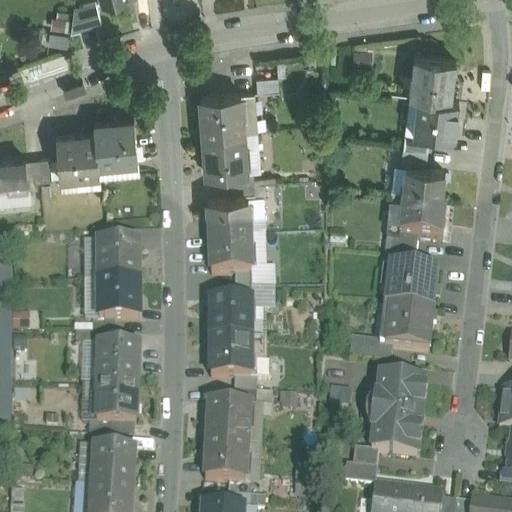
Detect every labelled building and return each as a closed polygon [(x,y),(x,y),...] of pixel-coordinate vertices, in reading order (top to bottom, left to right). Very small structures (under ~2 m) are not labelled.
[(95,2),(74,8),(71,31),(101,23),(95,2)] [(456,59),(414,55),(409,94),(417,95),(451,99),(456,59)] [(278,78),(256,79),(257,93),(279,92),(278,78)] [(241,93),(200,96),(204,136),(244,133),(241,93)] [(451,99),(417,95),(413,131),(429,133),(455,136),(459,100),(451,99)] [(134,120),(94,123),(95,133),(96,133),(99,163),(138,160),(134,120)] [(429,133),(413,131),(412,135),(405,134),(403,148),(427,151),(429,133)] [(95,133),(56,136),(60,176),(99,172),(100,172),(99,163),(96,133),(95,133)] [(244,133),(204,136),(207,175),(231,174),(247,172),(247,171),(244,133)] [(427,151),(403,148),(401,166),(407,166),(407,165),(425,167),(427,151)] [(52,179),(50,158),(38,159),(40,180),(52,179)] [(26,159),(0,161),(0,201),(30,199),(28,181),(26,160),(26,159)] [(38,159),(26,160),(28,181),(40,180),(38,159)] [(138,160),(99,163),(100,172),(99,172),(100,176),(139,173),(138,160)] [(425,167),(407,165),(407,166),(402,202),(439,206),(443,170),(425,167)] [(247,172),(231,174),(231,186),(253,185),(252,171),(247,171),(247,172)] [(253,185),(231,186),(232,198),(248,197),(248,199),(253,199),(253,185)] [(232,198),(208,199),(209,238),(249,237),(248,199),(248,197),(232,198)] [(439,206),(402,202),(398,238),(443,243),(447,208),(439,206)] [(114,231),(93,232),(93,245),(98,245),(98,244),(114,244),(114,231)] [(249,237),(209,238),(211,278),(235,277),(251,277),(251,275),(249,237)] [(417,244),(392,241),(390,255),(410,257),(416,258),(417,244)] [(138,283),(138,244),(137,244),(114,244),(98,244),(98,245),(98,283),(138,283)] [(390,255),(385,254),(383,268),(389,268),(389,267),(408,269),(410,257),(390,255)] [(12,262),(0,261),(0,429),(10,430),(12,262)] [(408,269),(389,267),(389,268),(384,309),(390,310),(433,315),(439,273),(408,269)] [(251,277),(235,277),(235,290),(256,290),(256,275),(251,275),(251,277)] [(138,283),(98,283),(98,322),(98,324),(114,324),(139,323),(138,283)] [(256,290),(235,290),(234,302),(250,302),(251,303),(256,303),(256,290)] [(234,302),(210,302),(210,341),(250,341),(251,303),(250,302),(234,302)] [(433,315),(390,310),(385,349),(385,350),(392,351),(429,355),(433,315)] [(114,324),(98,324),(98,322),(93,322),(93,335),(114,335),(114,324)] [(114,335),(93,335),(93,347),(98,347),(114,347),(114,335)] [(250,341),(210,341),(210,381),(234,381),(250,381),(250,380),(250,364),(264,364),(264,341),(250,341)] [(385,349),(351,345),(350,359),(390,364),(392,351),(385,350),(385,349)] [(114,347),(98,347),(97,386),(137,387),(138,348),(114,347)] [(250,381),(234,381),(234,393),(255,394),(256,380),(250,380),(250,381)] [(375,416),(421,421),(425,385),(380,380),(377,400),(375,416)] [(137,387),(97,386),(96,425),(96,426),(111,427),(136,427),(137,387)] [(511,392),(503,391),(499,431),(511,432),(511,392)] [(255,394),(234,393),(233,406),(249,407),(249,408),(255,409),(255,394)] [(370,433),(373,434),(375,416),(377,400),(374,400),(371,404),(368,408),(365,416),(365,419),(366,425),(370,433)] [(233,406),(209,404),(207,444),(247,446),(249,408),(249,407),(233,406)] [(421,421),(375,416),(373,434),(371,453),(371,454),(379,454),(417,459),(421,421)] [(111,427),(96,426),(96,425),(90,425),(89,437),(111,439),(111,427)] [(111,439),(89,437),(89,450),(94,450),(94,449),(110,450),(111,439)] [(247,446),(207,444),(204,483),(229,485),(245,486),(245,485),(247,446)] [(110,450),(94,449),(94,450),(92,489),(131,492),(134,452),(110,450)] [(371,453),(355,451),(353,468),(377,471),(379,454),(371,454),(371,453)] [(353,468),(346,467),(344,484),(374,487),(375,487),(377,471),(353,468)] [(511,474),(509,475),(500,474),(499,485),(511,486),(511,474)] [(245,486),(229,485),(228,497),(249,498),(250,485),(245,485),(245,486)] [(375,487),(374,487),(371,511),(440,511),(442,502),(442,495),(375,487)] [(130,511),(131,492),(92,489),(90,511),(130,511)] [(249,498),(228,497),(227,508),(243,509),(249,510),(249,498)] [(454,511),(456,503),(442,502),(440,511),(454,511)] [(470,511),(472,505),(456,503),(454,511),(470,511)]
